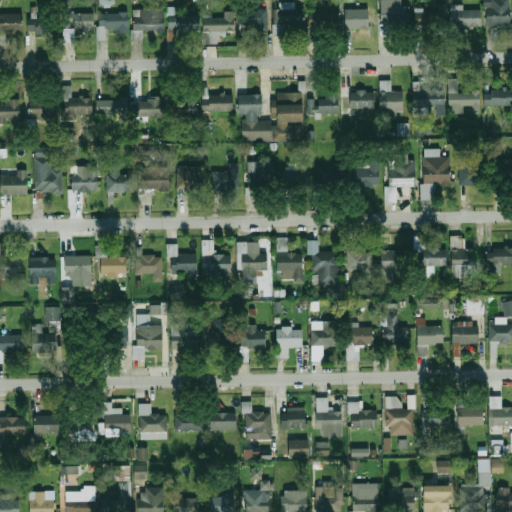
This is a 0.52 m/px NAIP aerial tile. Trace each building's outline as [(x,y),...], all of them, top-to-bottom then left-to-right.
[(510,25),(510,0),(486,0),(486,25),(510,25)] [(410,7),(396,7),(396,1),(381,1),(381,27),(410,27),(410,7)] [(445,4),(434,4),(434,11),(418,11),(418,26),(445,26),(445,4)] [(464,4),(450,4),(450,26),(481,26),(481,9),(464,9),(464,4)] [(304,27),(304,6),(277,7),(277,28),(304,27)] [(164,9),(133,9),(133,38),(142,39),(142,30),(164,31),(164,9)] [(239,9),(239,30),(267,30),(267,9),(239,9)] [(345,28),(368,28),(368,9),(345,9),(345,28)] [(217,42),(217,31),(235,31),(234,11),(223,11),(223,16),(203,16),(203,42),(217,42)] [(105,36),(105,30),(127,31),(127,13),(98,12),(97,36),(105,36)] [(0,13),(0,36),(22,36),(22,13),(0,13)] [(30,33),(58,33),(58,13),(30,13),(30,33)] [(93,13),(72,13),(72,31),(93,31),(93,13)] [(308,29),(340,29),(340,13),(308,13),(308,29)] [(198,15),(169,15),(169,33),(198,33),(198,15)] [(449,113),(467,113),(479,113),(479,88),(460,88),(460,79),(449,79),(449,113)] [(391,80),(379,80),(379,111),(403,111),(403,91),(391,91),(391,80)] [(412,107),(444,107),(444,84),(412,84),(412,107)] [(91,97),(72,97),(72,86),(60,86),(60,119),(91,119),(91,97)] [(511,105),(511,88),(484,88),(484,105),(511,105)] [(373,108),(373,90),(349,90),(349,108),(373,108)] [(131,119),(162,119),(162,101),(140,101),(140,91),(131,91),(131,119)] [(302,140),(302,92),(276,92),(276,140),(302,140)] [(233,111),(233,94),(202,94),(202,111),(233,111)] [(272,121),(260,121),(260,94),(238,94),(238,114),(242,114),(242,141),(272,141),(272,121)] [(338,113),(339,96),(309,95),(309,112),(338,113)] [(123,96),(102,96),(102,114),(123,114),(123,96)] [(173,101),(177,120),(199,116),(195,97),(173,101)] [(53,118),(53,98),(28,98),(28,118),(53,118)] [(19,100),(0,100),(0,119),(19,119),(19,100)] [(409,123),(397,123),(397,135),(409,136),(409,123)] [(140,146),(140,155),(161,154),(160,145),(140,146)] [(62,191),(62,169),(52,169),(52,156),(35,156),(35,191),(62,191)] [(450,185),(450,156),(423,156),(422,199),(434,200),(434,184),(450,185)] [(511,159),(502,159),(502,180),(511,180),(511,159)] [(415,160),(389,160),(389,186),(415,186),(415,160)] [(247,188),(274,188),(274,162),(247,162),(247,188)] [(121,163),(107,163),(107,191),(133,191),(133,174),(121,174),(121,163)] [(239,189),(239,164),(229,163),(229,171),(213,170),(212,188),(239,189)] [(317,165),(317,186),(345,186),(345,165),(317,165)] [(354,185),(379,185),(379,165),(354,165),(354,185)] [(72,190),(98,191),(98,166),(72,166),(72,190)] [(204,166),(182,166),(182,190),(204,190),(204,166)] [(308,166),(283,166),(283,187),(308,187),(308,166)] [(459,184),(486,184),(486,166),(459,166),(459,184)] [(140,204),(151,204),(151,190),(168,190),(168,167),(140,167),(140,204)] [(0,194),(27,194),(27,173),(0,173),(0,194)] [(426,235),(415,236),(416,281),(426,281),(425,266),(447,265),(447,248),(426,249),(426,235)] [(475,248),(464,248),(464,235),(451,235),(451,276),(475,276),(475,248)] [(511,264),(511,247),(495,247),(495,264),(511,264)] [(350,274),(373,271),(370,249),(347,252),(350,274)] [(408,277),(408,250),(381,250),(381,277),(408,277)] [(188,278),(200,277),(196,252),(169,255),(171,274),(187,272),(188,278)] [(277,271),(280,271),(280,281),(304,281),(304,252),(277,252),(277,271)] [(313,272),(318,272),(318,284),(337,284),(337,252),(313,252),(313,272)] [(266,253),(241,253),(241,280),(266,280),(266,253)] [(125,275),(125,254),(99,254),(99,275),(125,275)] [(66,275),(74,275),(74,287),(65,287),(65,301),(74,301),(77,301),(77,286),(82,286),(82,291),(94,291),(94,255),(66,255),(66,275)] [(152,273),(152,280),(162,280),(162,255),(135,255),(135,273),(152,273)] [(231,277),(231,255),(206,255),(206,277),(231,277)] [(0,275),(20,275),(20,258),(0,258),(0,275)] [(54,258),(30,258),(30,281),(54,281),(54,258)] [(169,285),(170,301),(186,300),(185,284),(169,285)] [(328,298),(342,297),(341,286),(327,286),(328,298)] [(483,314),(483,297),(466,297),(466,314),(483,314)] [(511,299),(502,301),(504,317),(511,315),(511,299)] [(47,321),(46,306),(61,306),(61,320),(47,321)] [(408,327),(397,325),(399,314),(386,312),(381,342),(405,345),(408,327)] [(69,353),(68,322),(94,321),(94,353),(69,353)] [(311,361),(323,361),(323,345),(330,345),(330,321),(311,321),(311,361)] [(511,323),(488,323),(488,341),(511,341),(511,323)] [(163,348),(163,324),(137,324),(137,348),(163,348)] [(198,348),(198,324),(171,324),(171,348),(198,348)] [(453,324),(453,343),(478,343),(478,324),(453,324)] [(241,325),(241,360),(249,360),(249,348),(264,348),(264,325),(241,325)] [(442,343),(442,325),(417,325),(417,356),(428,356),(428,343),(442,343)] [(372,326),(346,326),(346,344),(372,344),(372,326)] [(276,327),(276,356),(288,356),(288,347),(302,347),(302,327),(276,327)] [(109,328),(109,349),(127,349),(127,328),(109,328)] [(208,350),(231,350),(231,330),(208,330),(208,350)] [(57,332),(31,332),(31,350),(57,350),(57,332)] [(0,351),(20,351),(20,334),(0,334),(0,351)] [(511,424),(511,407),(511,406),(502,406),(501,396),(490,397),(490,408),(488,408),(488,425),(511,424)] [(316,428),(323,428),(323,436),(341,436),(341,410),(328,410),(328,397),(316,397),(316,428)] [(378,428),(378,411),(360,411),(360,402),(349,402),(349,428),(378,428)] [(167,414),(151,414),(151,404),(139,404),(139,438),(167,438),(167,414)] [(484,424),(484,406),(457,407),(458,425),(484,424)] [(447,426),(447,407),(422,408),(422,426),(447,426)] [(131,414),(121,414),(121,408),(103,408),(103,431),(131,431),(131,414)] [(386,408),(386,434),(414,434),(414,408),(386,408)] [(305,428),(305,409),(280,409),(280,428),(305,428)] [(271,439),(271,411),(244,412),(244,439),(271,439)] [(235,413),(209,413),(209,430),(235,430),(235,413)] [(201,414),(175,414),(175,431),(201,431),(201,414)] [(60,435),(60,415),(33,415),(33,435),(60,435)] [(94,416),(77,416),(77,439),(94,439),(94,416)] [(0,434),(24,434),(24,417),(0,417),(0,434)] [(505,454),(505,439),(493,440),(493,455),(505,454)] [(309,457),(308,440),(287,440),(288,458),(309,457)] [(137,460),(137,447),(147,447),(147,460),(137,460)] [(259,451),(243,451),(244,459),(259,459),(259,451)] [(437,472),(437,459),(451,459),(451,472),(437,472)] [(490,486),(490,459),(478,460),(478,485),(460,485),(460,511),(484,511),(483,486),(490,486)] [(503,459),(492,459),(492,472),(503,472),(503,459)] [(133,478),(133,464),(147,464),(147,478),(133,478)] [(61,466),(61,474),(78,474),(78,466),(61,466)] [(250,478),(250,467),(261,467),(261,478),(250,478)] [(274,482),(269,483),(269,480),(259,480),(259,489),(243,489),(243,511),(271,511),(271,490),(274,489),(274,482)] [(129,511),(129,482),(118,482),(118,500),(102,500),(102,511),(129,511)] [(65,511),(92,511),(92,501),(94,501),(95,485),(83,485),(83,488),(81,488),(81,491),(65,491),(65,511)] [(324,486),(316,486),(316,511),(341,511),(341,485),(324,485),(324,486)] [(351,485),(351,511),(377,511),(377,485),(351,485)] [(449,485),(423,485),(423,511),(449,511),(449,485)] [(137,498),(137,511),(164,511),(164,487),(145,487),(145,492),(141,492),(141,498),(137,498)] [(387,511),(414,511),(414,488),(387,488),(387,511)] [(497,509),(511,509),(511,488),(497,488),(497,509)] [(55,511),(55,491),(29,491),(29,511),(55,511)] [(234,511),(234,492),(209,492),(209,511),(234,511)] [(281,511),(306,511),(306,495),(281,495),(281,511)] [(198,511),(198,497),(173,497),(173,511),(198,511)] [(0,511),(19,511),(19,499),(0,499),(0,511)]
